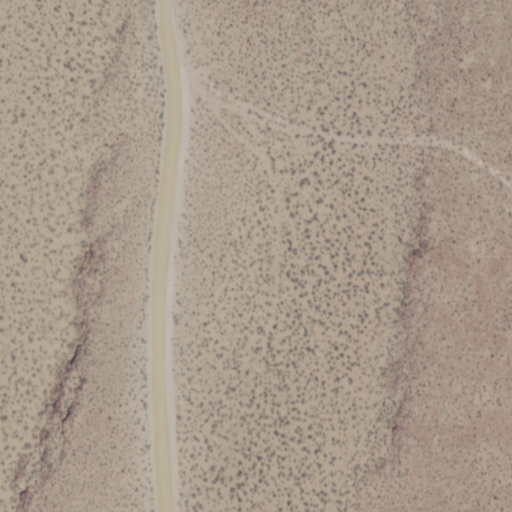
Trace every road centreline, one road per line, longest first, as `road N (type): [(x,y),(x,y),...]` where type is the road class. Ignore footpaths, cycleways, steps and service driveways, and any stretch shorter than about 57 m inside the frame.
road 1 (residential): [(161,0),(171,133),(156,262),(162,511)]
road 2 (track): [(167,59),(210,106),(361,141),(436,140),(511,191)]
